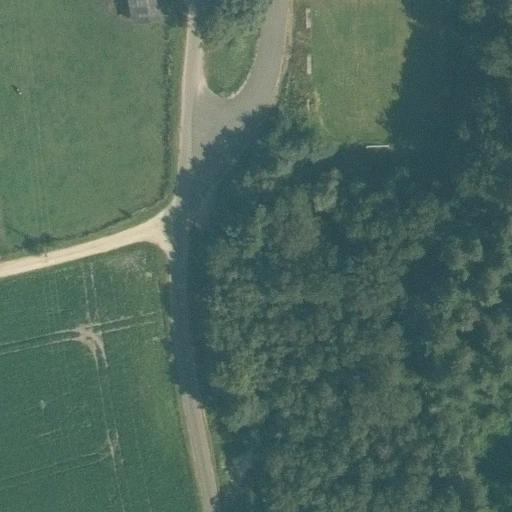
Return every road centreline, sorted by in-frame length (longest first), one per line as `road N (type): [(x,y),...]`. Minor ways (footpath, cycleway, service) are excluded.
road 1 (unclassified): [(195,0),(193,168),(177,306),(212,511)]
road 2 (track): [(0,261),(184,222)]
